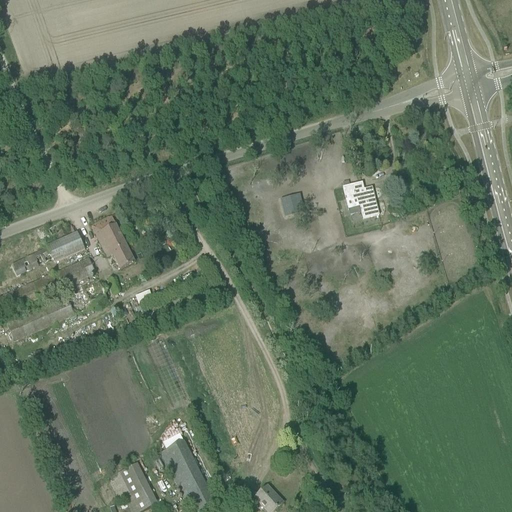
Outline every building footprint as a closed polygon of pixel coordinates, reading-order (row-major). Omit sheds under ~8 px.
[(362,220),(370,219),(378,217),(372,189),(364,191),(362,184),(343,189),(346,201),(357,198),(361,216),(362,220)] [(301,214),(297,197),(280,201),(284,219),(301,214)] [(91,228),(92,231),(107,260),(113,257),(120,271),(134,264),(115,226),(111,218),(91,228)] [(66,230),(62,223),(48,231),(52,238),(66,230)] [(43,238),(0,257),(0,289),(54,265),(85,252),(77,235),(47,248),(43,238)] [(329,270),(347,266),(344,254),(326,257),(329,270)] [(0,299),(0,317),(95,276),(88,260),(0,299)] [(99,284),(6,325),(15,344),(108,303),(99,284)] [(134,296),(137,306),(152,302),(149,292),(134,296)] [(16,381),(41,370),(39,363),(13,374),(16,381)] [(261,415),(268,411),(266,407),(271,405),(269,400),(257,407),(261,415)] [(196,511),(203,511),(216,506),(183,443),(179,436),(163,445),(166,452),(161,455),(187,506),(192,504),(196,511)] [(142,511),(156,506),(138,465),(114,475),(130,511),(142,511)] [(254,500),(261,507),(265,511),(275,511),(283,505),(267,488),(254,500)]
